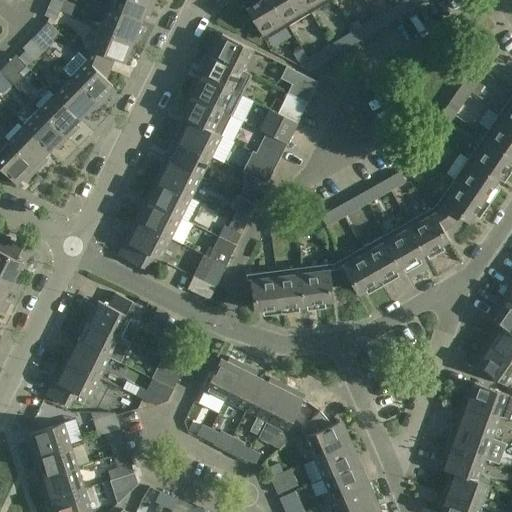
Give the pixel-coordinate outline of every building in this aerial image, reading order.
[(48,0),(47,5),(58,10),(62,0),(60,0),(48,0)] [(153,0),(110,0),(108,6),(141,20),(144,13),(149,15),(155,1),(153,0)] [(264,39),(287,25),(272,0),(249,0),(243,4),(264,39)] [(310,11),(303,0),(272,0),(287,25),(310,11)] [(328,0),(303,0),(310,11),(328,0)] [(401,0),(397,2),(403,13),(425,0),(401,0)] [(374,16),(381,27),(403,13),(397,2),(374,16)] [(55,19),(58,10),(47,5),(43,15),(55,19)] [(141,20),(108,6),(99,27),(137,43),(144,28),(139,26),(141,20)] [(358,40),(381,27),(374,16),(352,29),(358,40)] [(58,32),(50,23),(43,30),(52,39),(58,32)] [(131,58),(137,43),(99,27),(90,49),(87,60),(107,80),(115,59),(123,62),(126,56),(131,58)] [(335,54),(358,40),(352,29),(329,43),(335,54)] [(207,52),(243,70),(253,49),(222,33),(218,40),(213,38),(207,52)] [(473,65),(483,72),(499,49),(489,41),(473,65)] [(335,54),(329,43),(307,56),(306,57),(313,68),(335,54)] [(309,70),(313,68),(306,57),(307,56),(301,47),(292,52),(300,65),(309,70)] [(17,56),(26,65),(33,57),(25,49),(17,56)] [(70,76),(98,104),(110,93),(107,89),(111,84),(107,80),(87,60),(78,52),(62,69),(70,76)] [(207,52),(199,67),(204,69),(201,75),(240,94),(245,83),(247,84),(252,75),(243,70),(207,52)] [(25,65),(26,65),(17,56),(16,54),(0,70),(15,85),(30,70),(25,65)] [(473,65),(458,87),(468,93),(483,72),(473,65)] [(293,95),(307,102),(318,82),(286,66),(280,78),(292,84),(288,92),(293,95)] [(193,79),(186,93),(232,115),(236,106),(234,105),(240,94),(201,75),(198,81),(193,79)] [(98,104),(70,76),(54,92),(79,117),(84,112),(87,116),(98,104)] [(458,87),(443,109),(453,115),(468,93),(458,87)] [(79,117),(54,92),(38,109),(66,137),(77,126),(74,122),(79,117)] [(288,92),(278,113),(297,123),(307,102),(293,95),(288,92)] [(232,115),(186,93),(179,108),(183,110),(180,116),(189,120),(221,136),(232,115)] [(511,93),(437,201),(458,215),(468,221),(473,214),(474,215),(478,213),(495,189),(494,185),(493,184),(498,178),(501,180),(511,166),(510,164),(508,163),(511,157),(511,93)] [(278,113),(269,108),(259,129),(265,132),(287,143),(297,123),(278,113)] [(38,109),(22,125),(47,150),(51,145),(55,149),(66,137),(38,109)] [(443,109),(428,131),(438,137),(453,115),(443,109)] [(175,138),(211,156),(221,136),(189,120),(186,126),(182,124),(175,138)] [(22,125),(6,141),(35,169),(46,158),(42,155),(47,150),(22,125)] [(428,131),(413,153),(423,159),(438,137),(428,131)] [(265,133),(255,152),(255,153),(277,163),(287,143),(265,132),(265,133)] [(6,141),(1,136),(0,137),(0,168),(15,183),(20,178),(23,181),(35,169),(6,141)] [(169,161),(201,176),(211,156),(175,138),(168,153),(172,155),(169,161)] [(255,153),(255,152),(253,150),(242,171),(244,172),(244,173),(264,182),(264,183),(266,184),(277,163),(255,153)] [(423,159),(413,153),(404,166),(414,173),(423,159)] [(191,197),(201,176),(169,161),(166,167),(162,165),(155,179),(191,197)] [(399,171),(384,179),(390,189),(405,181),(399,171)] [(239,196),(256,204),(262,192),(259,191),(264,183),(264,182),(244,173),(245,185),(239,196)] [(155,179),(147,194),(152,196),(149,201),(181,217),(180,217),(193,224),(200,209),(203,203),(191,197),(155,179)] [(384,179),(361,193),(366,202),(390,189),(384,179)] [(361,193),(337,206),(343,215),(366,202),(361,193)] [(256,204),(239,196),(237,194),(231,207),(236,210),(232,218),(243,223),(247,215),(249,216),(256,204)] [(180,217),(181,217),(149,201),(146,208),(141,206),(134,219),(170,238),(171,237),(183,243),(193,224),(180,217)] [(430,207),(442,228),(452,223),(458,215),(437,201),(435,205),(430,207)] [(343,215),(337,206),(321,215),(326,225),(343,215)] [(442,228),(430,207),(384,234),(337,260),(349,280),(356,292),(364,287),(365,289),(368,289),(395,274),(395,270),(395,269),(402,265),(404,269),(418,261),(419,257),(418,255),(425,252),(427,256),(441,248),(442,244),(441,243),(448,239),(442,228)] [(314,217),(294,219),(296,231),(315,228),(314,217)] [(219,236),(235,244),(245,224),(243,223),(232,218),(228,226),(225,225),(219,236)] [(170,238),(134,219),(127,234),(131,237),(122,256),(148,269),(154,256),(160,258),(170,238)] [(270,234),(296,231),(294,219),(269,222),(270,234)] [(0,277),(12,283),(14,279),(19,269),(25,272),(35,251),(0,234),(0,277)] [(235,244),(219,236),(213,248),(217,250),(213,259),(225,265),(235,244)] [(225,265),(213,259),(205,255),(194,276),(215,286),(225,265)] [(333,263),(328,264),(331,287),(340,285),(349,280),(337,260),(333,263)] [(331,287),(328,264),(248,274),(254,309),(263,308),(263,310),(266,312),(296,308),(298,305),(298,304),(306,302),(307,307),(323,304),(324,302),(324,300),(333,299),(331,287)] [(209,298),(215,286),(194,276),(193,275),(187,287),(209,298)] [(12,283),(0,277),(0,302),(3,303),(5,300),(9,289),(15,292),(20,282),(14,279),(12,283)] [(502,299),(511,306),(511,287),(511,286),(502,299)] [(83,319),(120,337),(137,303),(114,292),(108,305),(98,300),(95,306),(91,304),(83,319)] [(511,306),(502,299),(493,313),(497,316),(493,321),(503,327),(511,333),(511,306)] [(0,302),(0,310),(5,313),(10,302),(5,300),(3,303),(0,302)] [(131,342),(120,337),(83,319),(76,333),(81,335),(77,341),(110,357),(120,363),(131,342)] [(486,344),(511,362),(511,333),(503,327),(499,333),(495,330),(486,344)] [(100,378),(110,357),(77,341),(74,348),(70,345),(63,360),(100,378)] [(511,375),(511,362),(486,344),(477,356),(481,359),(476,365),(506,385),(511,375)] [(163,357),(158,365),(169,370),(173,362),(163,357)] [(204,390),(225,400),(243,364),(229,357),(226,361),(220,358),(204,390)] [(53,380),(46,395),(71,407),(78,393),(89,399),(100,378),(63,360),(56,374),(60,376),(57,382),(53,380)] [(243,364),(225,400),(245,410),(261,378),(255,375),(258,371),(243,364)] [(261,378),(245,410),(266,420),(284,384),(270,377),(267,381),(261,378)] [(167,399),(173,389),(151,378),(146,388),(140,385),(135,394),(152,403),(157,394),(167,399)] [(468,387),(462,403),(500,417),(510,420),(510,417),(511,412),(511,397),(508,395),(475,383),(473,389),(468,387)] [(284,384),(266,420),(267,421),(258,437),(279,448),(295,435),(287,431),(303,399),(296,396),(298,391),(284,384)] [(492,438),(500,417),(462,403),(457,418),(461,419),(459,426),(492,438)] [(109,432),(121,429),(115,411),(90,411),(98,434),(109,431),(109,432)] [(319,411),(300,428),(304,436),(313,457),(350,441),(344,426),(340,428),(337,421),(331,424),(319,411)] [(32,441),(27,442),(32,457),(70,445),(81,441),(74,419),(63,423),(29,433),(32,441)] [(206,439),(211,428),(202,423),(197,434),(206,439)] [(484,459),(492,438),(459,426),(457,432),(452,430),(447,445),(484,459)] [(220,432),(211,428),(206,439),(214,443),(220,432)] [(121,429),(109,432),(111,440),(123,436),(123,434),(121,429)] [(247,459),(252,448),(243,444),(245,441),(233,435),(225,451),(237,457),(238,455),(247,459)] [(350,441),(313,457),(322,478),(355,464),(352,457),(357,455),(350,441)] [(43,478),(77,467),(70,445),(32,457),(37,472),(41,471),(43,478)] [(476,481),(477,480),(484,459),(447,445),(441,460),(446,461),(443,470),(454,474),(455,473),(476,481)] [(260,453),(252,448),(247,459),(256,463),(260,453)] [(135,472),(131,462),(107,470),(110,480),(123,476),(135,472)] [(268,466),(271,475),(282,470),(279,462),(268,466)] [(355,464),(322,478),(328,491),(321,494),(325,503),(332,500),(331,499),(368,483),(362,468),(357,469),(355,464)] [(46,501),(84,488),(77,467),(43,478),(45,484),(41,485),(46,501)] [(282,470),(271,475),(275,484),(273,485),(277,494),(298,485),(291,468),(283,472),(282,470)] [(138,483),(135,472),(123,476),(110,480),(117,502),(117,503),(138,483)] [(448,478),(443,492),(481,506),(489,484),(477,480),(476,481),(455,473),(454,474),(452,479),(448,478)] [(332,500),(337,511),(357,511),(373,505),(371,499),(375,497),(368,483),(331,499),(332,500)] [(84,488),(46,501),(49,511),(86,511),(91,511),(84,488)] [(155,501),(164,505),(169,494),(160,490),(155,501)] [(478,511),(481,506),(443,492),(437,508),(441,509),(440,511),(478,511)] [(169,494),(164,505),(173,509),(178,498),(169,494)]
